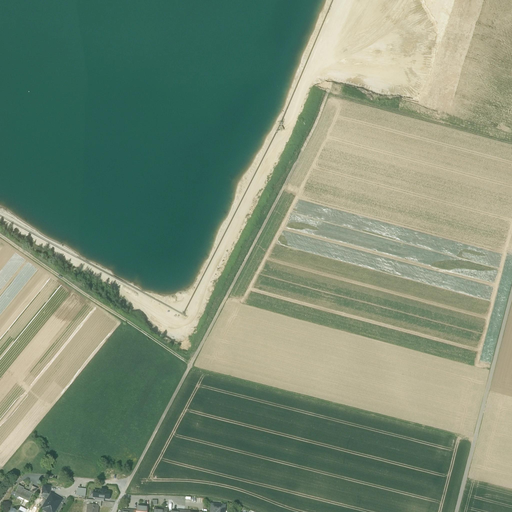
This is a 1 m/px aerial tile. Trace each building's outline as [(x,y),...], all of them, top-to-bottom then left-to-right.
[(46,500),(49,496),(49,495),(50,487),(43,486),(43,495),(42,495),(41,497),(46,500)] [(24,489),(18,487),(14,496),(28,503),(32,495),(32,494),(29,493),(23,490),(24,489)] [(32,487),(29,493),(32,494),(32,495),(35,496),(38,490),(32,487)] [(86,497),(87,489),(77,489),(77,496),(86,497)] [(96,498),(95,501),(105,502),(105,500),(111,500),(112,492),(96,490),(95,498),(96,498)] [(49,496),(46,500),(47,501),(42,510),(45,511),(54,511),(60,502),(61,501),(51,495),(50,496),(49,496)] [(99,507),(101,507),(102,502),(88,500),(86,511),(88,511),(89,505),(99,507)]
